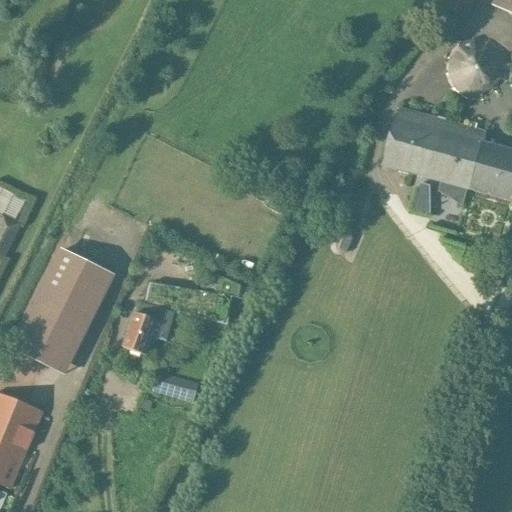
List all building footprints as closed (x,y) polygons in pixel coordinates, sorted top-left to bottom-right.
[(447,0),(444,8),(464,18),(472,0),(447,0)] [(511,0),(494,0),(492,6),(511,15),(511,0)] [(481,97),(482,97),(482,94),(492,90),(500,80),(503,82),(504,81),(505,65),(500,51),(487,42),(473,41),(459,47),(449,60),(448,74),(454,88),(467,97),(481,97)] [(396,108),(380,165),(511,202),(511,151),(482,143),(484,134),(474,131),(475,126),(469,124),(468,129),(396,108)] [(0,265),(1,266),(21,225),(1,215),(0,217),(0,265)] [(47,366),(96,269),(60,251),(11,348),(47,366)] [(138,315),(135,314),(122,348),(144,356),(150,339),(155,341),(155,340),(166,343),(174,314),(227,327),(232,299),(239,300),(241,287),(216,275),(215,281),(211,280),(210,285),(209,285),(208,290),(214,291),(213,294),(149,284),(143,306),(141,305),(138,315)] [(0,484),(10,489),(41,413),(0,395),(0,484)]
